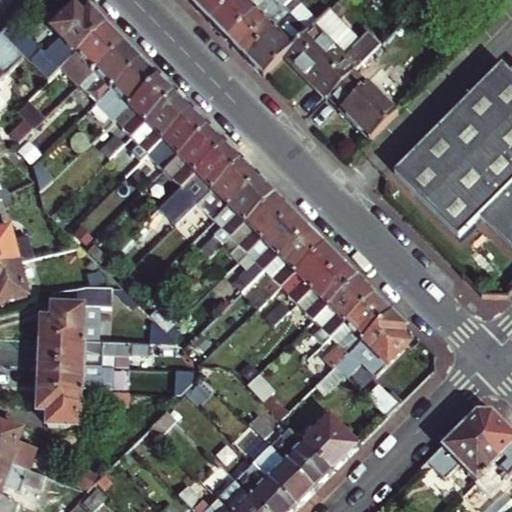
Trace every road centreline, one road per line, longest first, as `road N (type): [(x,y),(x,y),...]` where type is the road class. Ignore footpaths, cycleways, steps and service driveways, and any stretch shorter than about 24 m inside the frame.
road 1 (residential): [(489,357),(134,0)]
road 2 (residential): [(489,357),(336,511)]
